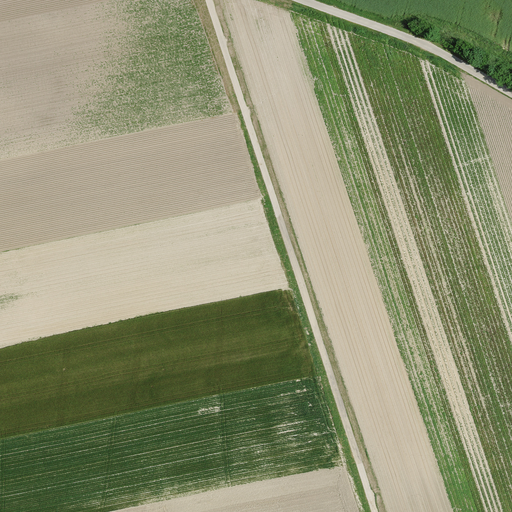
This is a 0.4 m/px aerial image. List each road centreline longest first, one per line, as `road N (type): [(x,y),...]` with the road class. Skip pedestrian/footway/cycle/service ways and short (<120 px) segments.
road 1 (track): [(279,216),(374,511)]
road 2 (unclassified): [(305,0),(424,44),(511,94)]
road 3 (unclassified): [(211,0),(279,216)]
